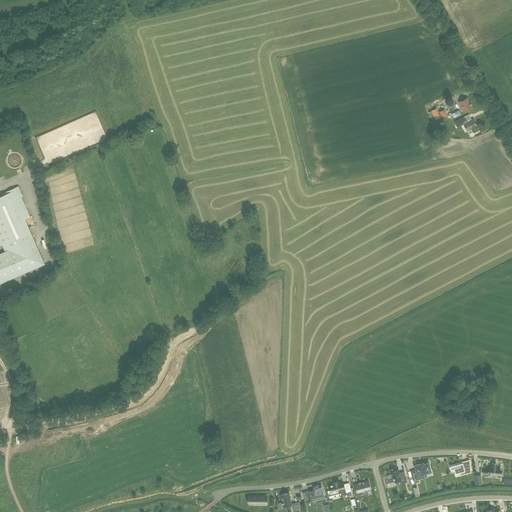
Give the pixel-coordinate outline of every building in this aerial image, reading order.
[(472,108),(467,98),(459,102),(464,112),(472,108)] [(476,126),(477,125),(473,118),(466,122),(459,106),(448,111),(454,124),(462,120),(467,130),(471,128),(473,132),(478,130),(476,126)] [(441,118),(437,109),(432,111),(436,121),(441,118)] [(445,109),(444,109),(439,111),(443,120),(449,118),(445,109)] [(6,195),(0,197),(0,245),(3,244),(6,252),(0,254),(0,282),(32,268),(27,257),(39,252),(15,199),(22,196),(18,187),(5,192),(6,195)] [(451,466),(450,466),(450,465),(449,465),(451,470),(453,469),(454,469),(455,473),(467,470),(467,473),(471,472),(471,471),(470,464),(463,466),(463,464),(462,462),(460,463),(457,464),(451,465),(451,466)] [(420,474),(431,471),(428,463),(424,464),(423,463),(415,465),(416,472),(412,473),(413,480),(421,478),(420,474)] [(491,463),(491,467),(488,467),(488,470),(483,470),(483,473),(500,475),(501,470),(496,469),(496,463),(491,463)] [(389,470),(390,471),(392,478),(393,477),(393,479),(394,479),(395,481),(399,480),(400,484),(403,483),(407,482),(404,471),(399,472),(398,469),(397,470),(395,470),(395,468),(391,469),(389,470)] [(358,498),(362,497),(361,492),(366,490),(370,489),(368,482),(368,480),(364,481),(360,482),(359,482),(354,483),(358,498)] [(334,484),(329,485),(332,494),(339,492),(340,495),(345,494),(346,497),(352,495),(350,488),(344,490),(342,481),(338,482),(338,481),(333,483),(334,484)] [(325,499),(323,492),(322,489),(321,486),(320,486),(320,487),(319,487),(318,485),(313,487),(314,490),(309,491),(310,496),(304,497),(305,502),(306,502),(310,501),(310,498),(317,496),(318,498),(318,500),(323,499),(325,499)] [(289,497),(288,492),(281,494),(282,497),(281,497),(282,502),(281,502),(282,502),(282,503),(283,503),(284,507),(291,505),(292,505),(290,499),(291,499),(290,497),(290,496),(289,497)] [(266,496),(252,496),(252,504),(266,504),(266,496)]
